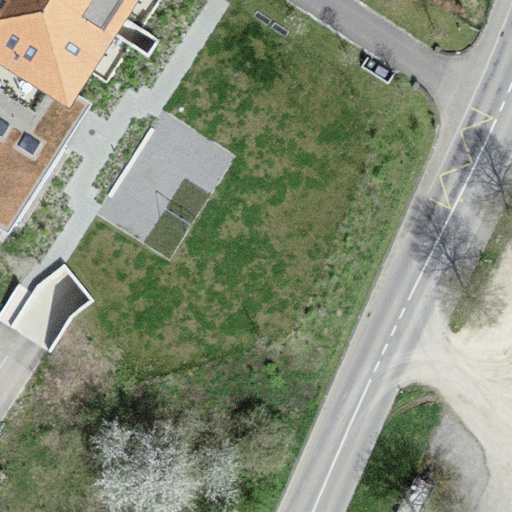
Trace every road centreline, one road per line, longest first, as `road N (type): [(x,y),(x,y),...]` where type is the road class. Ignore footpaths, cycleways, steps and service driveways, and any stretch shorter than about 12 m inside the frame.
road 1 (tertiary): [(311,511),(511,78)]
road 2 (track): [(395,325),(511,458)]
